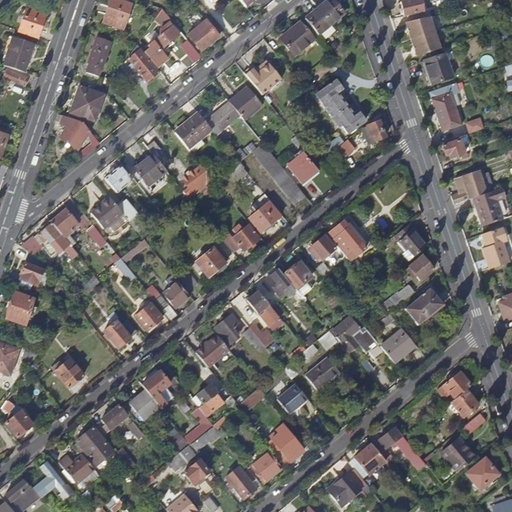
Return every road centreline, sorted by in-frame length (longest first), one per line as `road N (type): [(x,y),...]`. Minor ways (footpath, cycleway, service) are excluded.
road 1 (residential): [(0,474),(416,138)]
road 2 (residential): [(292,0),(29,212),(10,206)]
road 3 (residential): [(257,511),(482,329)]
road 4 (tertiary): [(78,0),(10,206)]
road 5 (residential): [(416,138),(482,329)]
road 6 (residential): [(369,0),(416,138)]
